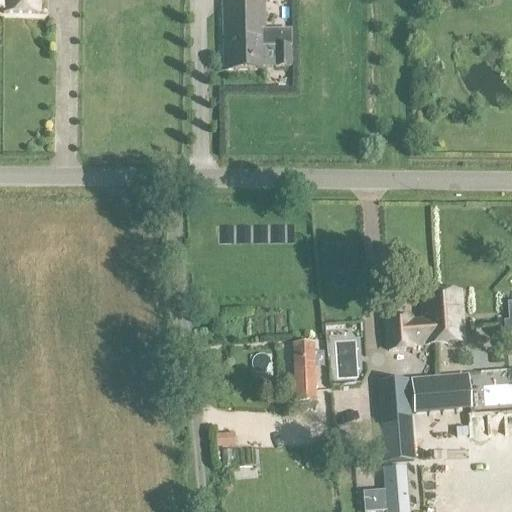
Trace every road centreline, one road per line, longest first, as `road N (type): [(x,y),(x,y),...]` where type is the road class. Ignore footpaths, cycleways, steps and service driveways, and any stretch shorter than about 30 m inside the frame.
road 1 (unclassified): [(511,179),(0,174)]
road 2 (unknown): [(177,176),(219,511)]
